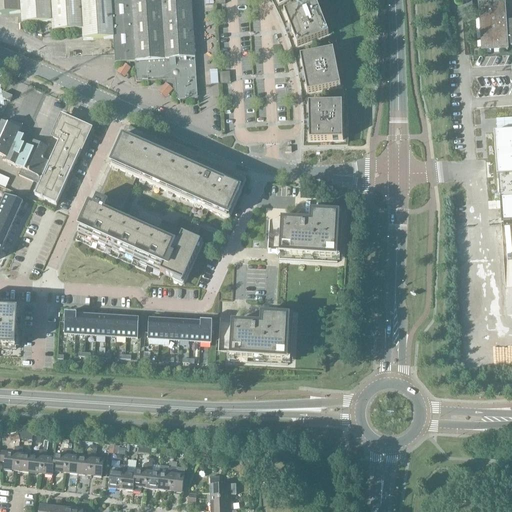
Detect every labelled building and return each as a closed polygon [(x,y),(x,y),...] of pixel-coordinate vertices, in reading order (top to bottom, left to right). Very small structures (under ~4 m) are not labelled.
[(22,14),(20,0),(0,0),(0,15),(21,14),(22,14)] [(20,0),(22,14),(21,14),(22,24),(52,22),(53,32),(83,30),(83,40),(114,38),(115,64),(135,63),(136,83),(167,81),(168,82),(174,88),(176,88),(177,100),(198,99),(191,0),(20,0)] [(314,0),(284,12),(297,47),(329,35),(315,0),(314,0)] [(506,2),(479,3),(482,51),(508,50),(508,46),(511,46),(511,47),(511,20),(507,21),(506,2)] [(300,57),(307,93),(340,87),(333,50),(300,57)] [(112,55),(100,55),(101,63),(112,63),(112,55)] [(210,84),(218,83),(218,73),(210,73),(210,84)] [(13,97),(3,93),(1,98),(10,102),(13,97)] [(308,104),(309,141),(343,141),(342,103),(308,104)] [(43,179),(35,196),(57,206),(90,131),(62,118),(53,138),(59,141),(50,163),(48,162),(43,160),(43,158),(42,158),(47,147),(18,134),(22,126),(9,120),(7,125),(1,122),(0,124),(0,155),(3,157),(2,161),(21,169),(18,176),(33,183),(36,176),(43,179)] [(511,131),(495,133),(501,222),(511,220),(511,131)] [(127,132),(111,168),(137,179),(208,211),(227,219),(243,183),(127,132)] [(90,208),(77,236),(183,283),(201,243),(195,240),(182,235),(177,246),(104,213),(105,210),(106,210),(108,205),(122,211),(137,179),(111,168),(97,199),(94,198),(90,208)] [(0,185),(6,188),(10,179),(0,174),(0,185)] [(5,195),(0,205),(19,214),(23,203),(5,195)] [(19,214),(0,205),(0,216),(14,223),(19,214)] [(279,260),(337,263),(338,253),(340,253),(342,214),(310,212),(310,219),(299,223),(299,222),(281,221),(279,260)] [(0,227),(10,232),(14,223),(0,216),(0,227)] [(0,238),(6,242),(10,232),(0,227),(0,238)] [(0,348),(16,350),(19,306),(1,305),(1,307),(0,306),(0,348)] [(75,336),(77,316),(65,315),(64,335),(75,336)] [(232,323),(230,362),(288,365),(288,355),(291,355),(293,316),(261,315),(260,322),(250,325),(250,324),(232,323)] [(86,337),(87,316),(77,316),(75,336),(86,337)] [(96,337),(97,317),(87,316),(86,337),(96,337)] [(106,338),(107,317),(97,317),(96,337),(106,338)] [(116,338),(117,318),(107,317),(106,338),(116,338)] [(126,339),(128,319),(117,318),(116,338),(126,339)] [(138,340),(139,319),(128,319),(126,339),(138,340)] [(159,341),(160,321),(149,320),(148,340),(159,341)] [(169,342),(170,321),(160,321),(159,341),(169,342)] [(179,342),(181,322),(170,321),(169,342),(179,342)] [(190,343),(191,322),(181,322),(179,342),(190,343)] [(200,343),(201,323),(191,322),(190,343),(200,343)] [(211,344),(212,324),(201,323),(200,343),(211,344)] [(4,471),(16,473),(19,448),(15,447),(14,454),(7,454),(7,452),(2,452),(1,462),(5,462),(4,471)] [(16,473),(28,474),(31,456),(22,455),(23,448),(19,448),(16,473)] [(65,474),(68,450),(64,449),(63,456),(55,455),(54,459),(55,459),(53,473),(65,474)] [(41,476),(44,451),(39,450),(38,457),(31,456),(28,474),(41,476)] [(72,450),(68,450),(65,474),(77,476),(79,458),(71,457),(72,450)] [(44,451),(41,476),(53,477),(53,473),(55,459),(54,459),(46,458),(47,451),(44,451)] [(77,476),(89,477),(92,452),(88,452),(87,459),(79,458),(77,476)] [(95,460),(96,453),(92,452),(89,477),(101,479),(104,461),(95,460)] [(161,467),(160,473),(158,491),(170,493),(174,463),(170,463),(169,468),(161,467)] [(174,463),(170,493),(182,494),(185,470),(177,469),(177,463),(174,463)] [(142,490),(146,490),(149,465),(145,464),(144,472),(136,471),(133,492),(141,493),(142,490)] [(153,465),(149,465),(146,490),(158,491),(160,473),(161,467),(152,466),(153,465)] [(111,467),(111,472),(109,489),(121,491),(124,466),(120,466),(120,468),(111,467)] [(121,491),(133,492),(136,471),(135,471),(136,467),(124,466),(121,491)] [(230,496),(232,495),(232,496),(236,496),(236,486),(220,486),(220,478),(211,478),(211,486),(210,486),(210,496),(209,496),(209,504),(211,503),(220,503),(219,496),(230,496)] [(211,503),(211,511),(230,511),(230,503),(232,503),(232,496),(232,495),(230,496),(219,496),(220,503),(211,503)] [(40,507),(39,511),(51,511),(52,503),(48,503),(48,508),(40,507)] [(51,511),(62,511),(62,510),(55,509),(56,504),(52,503),(51,511)]
